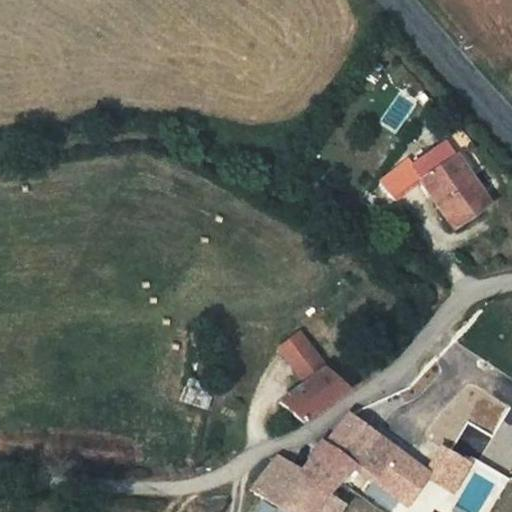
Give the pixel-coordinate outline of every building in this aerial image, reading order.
[(457,156),(456,157),(446,141),(411,164),(454,228),(489,204),(457,156)] [(279,349),(305,383),(325,368),(299,334),(279,349)] [(349,390),(325,368),(305,383),(279,403),(303,424),(349,390)] [(166,380),(161,395),(207,410),(214,389),(172,372),(168,381),(166,380)] [(403,502),(422,474),(346,417),(325,444),(321,441),(301,472),(277,457),(250,490),(279,508),(284,511),(336,511),(340,506),(325,496),(331,488),(346,477),(353,467),(403,502)]
